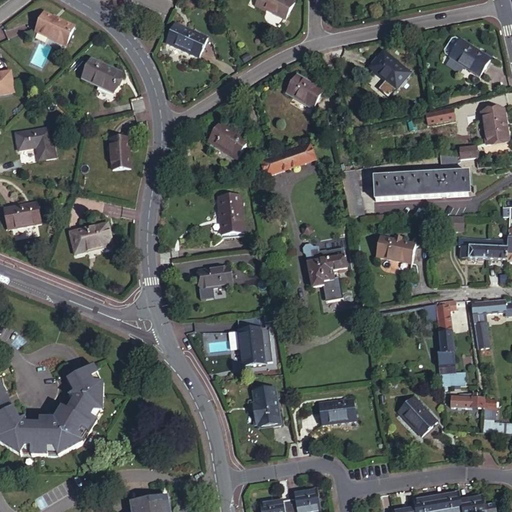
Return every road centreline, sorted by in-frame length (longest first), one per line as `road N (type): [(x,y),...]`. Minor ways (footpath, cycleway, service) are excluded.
road 1 (residential): [(504,6),(319,44),(162,126)]
road 2 (residential): [(162,126),(149,222),(158,323)]
road 3 (unclassified): [(342,486),(447,474),(511,477)]
road 4 (residential): [(158,323),(119,319),(0,270)]
road 5 (unclassified): [(76,0),(123,35),(144,64),(162,126)]
road 6 (residential): [(511,291),(375,310)]
road 7 (unclassified): [(221,481),(335,465),(342,486)]
road 8 (residential): [(221,481),(208,412),(175,354)]
